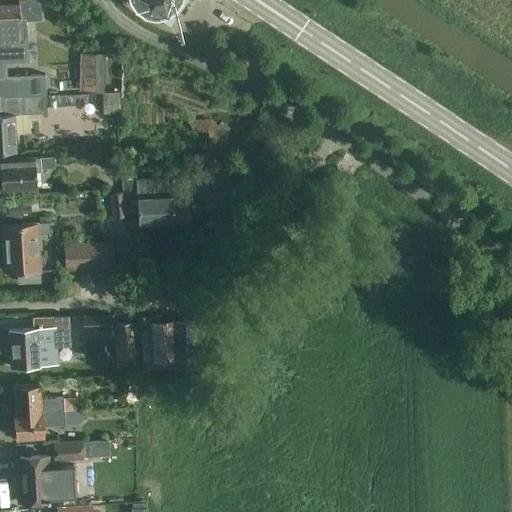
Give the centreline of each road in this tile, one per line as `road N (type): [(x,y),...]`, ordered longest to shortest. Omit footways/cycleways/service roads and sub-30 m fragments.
road 1 (residential): [(0,306),(146,300),(338,142)]
road 2 (secondary): [(511,171),(255,0)]
